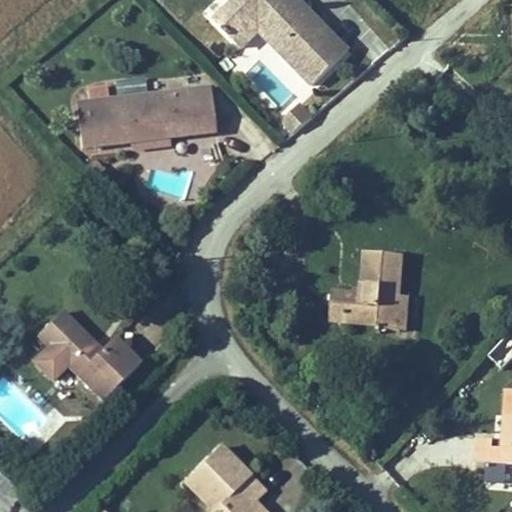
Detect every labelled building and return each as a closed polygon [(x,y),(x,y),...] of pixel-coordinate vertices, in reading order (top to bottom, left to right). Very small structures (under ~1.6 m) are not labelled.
[(239,0),(217,22),(243,49),(260,32),(252,24),(269,7),(297,36),(280,53),(312,85),(330,68),(348,51),(297,0),(291,0),(288,4),(284,0),(239,0)] [(252,24),(260,32),(280,53),(297,36),(269,7),(252,24)] [(215,133),(211,90),(188,93),(193,136),(215,133)] [(193,136),(188,93),(178,94),(181,116),(166,118),(168,139),(193,136)] [(168,139),(166,118),(181,116),(178,94),(77,106),(81,149),(131,143),(168,139)] [(169,146),(168,139),(131,143),(132,151),(169,146)] [(103,172),(92,161),(83,170),(95,181),(103,172)] [(105,191),(113,182),(103,172),(95,181),(105,191)] [(178,251),(157,229),(148,237),(169,259),(178,251)] [(400,298),(403,257),(367,254),(365,286),(362,285),(361,297),(334,295),(332,323),(379,327),(379,331),(399,333),(400,318),(404,318),(406,298),(400,298)] [(406,333),(409,298),(406,298),(404,318),(400,318),(399,333),(406,333)] [(127,353),(114,340),(101,353),(98,356),(92,349),(95,347),(61,314),(38,338),(49,349),(68,367),(104,403),(140,365),(127,353)] [(101,353),(95,347),(92,349),(98,356),(101,353)] [(68,367),(49,349),(34,364),(53,383),(68,367)] [(511,466),(511,393),(507,393),(502,450),(492,450),(492,441),(479,440),(477,464),(488,464),(507,466),(511,466)] [(261,511),(254,505),(245,496),(257,486),(257,485),(250,478),(220,448),(185,484),(212,511),(261,511)] [(67,466),(59,457),(51,465),(60,474),(67,466)] [(506,486),(507,466),(488,464),(486,484),(506,486)] [(265,494),(257,486),(245,496),(254,505),(265,494)]
